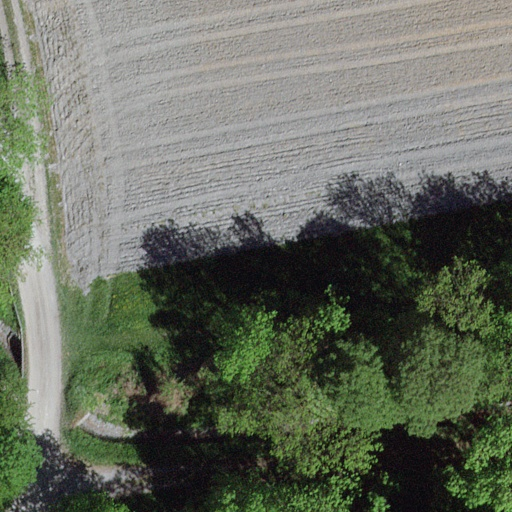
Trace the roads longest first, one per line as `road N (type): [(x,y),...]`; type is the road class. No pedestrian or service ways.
road 1 (track): [(26,511),(37,465),(37,331),(22,226),(0,166)]
road 2 (track): [(22,226),(28,154),(5,0)]
